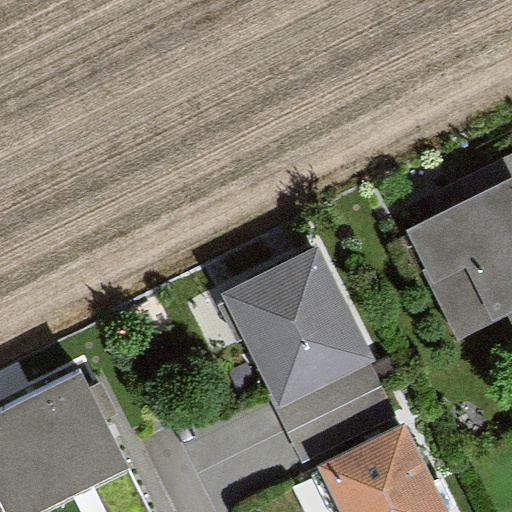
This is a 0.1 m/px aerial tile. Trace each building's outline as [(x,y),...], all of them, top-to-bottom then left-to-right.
[(511,181),(511,154),(437,191),(447,213),(511,181)] [(410,230),(428,268),(420,272),(454,340),(507,314),(511,322),(511,321),(511,181),(447,213),(410,230)] [(316,245),(222,293),(280,408),(371,362),(376,359),(316,245)] [(371,362),(280,408),(276,410),(303,462),(398,414),(371,362)] [(89,371),(0,412),(0,504),(3,511),(47,511),(136,471),(89,371)] [(447,511),(403,424),(320,465),(343,511),(447,511)]
